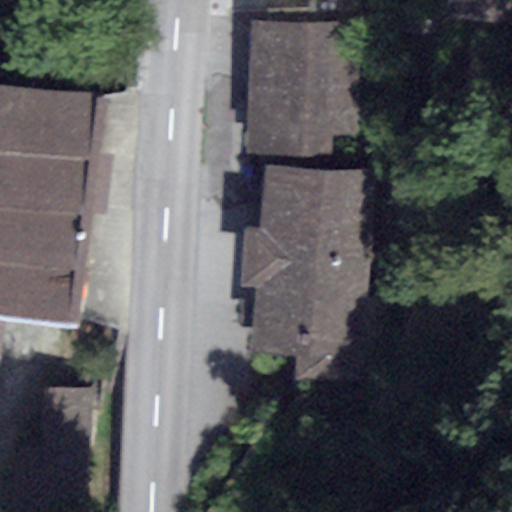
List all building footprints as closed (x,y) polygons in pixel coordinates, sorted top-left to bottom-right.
[(511,0),(449,0),(447,18),(511,22),(511,0)] [(411,30),(251,20),(243,153),(402,163),(411,30)] [(511,36),(474,34),(472,77),(511,79),(511,36)] [(92,95),(0,87),(0,319),(3,320),(76,327),(92,95)] [(257,286),(255,351),(295,353),(294,382),(366,386),(375,174),(263,169),(261,228),(239,227),(237,286),(257,286)] [(98,511),(106,404),(21,398),(12,511),(98,511)]
